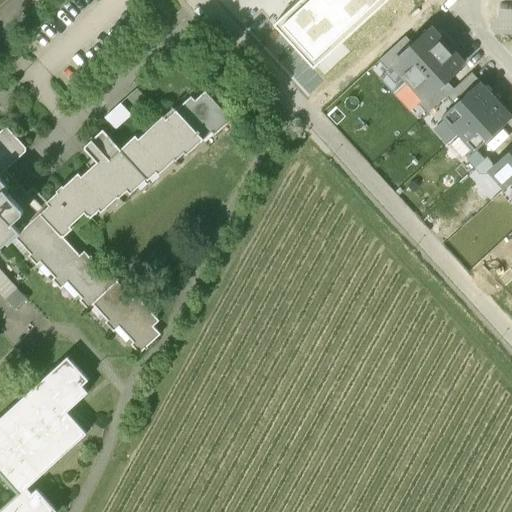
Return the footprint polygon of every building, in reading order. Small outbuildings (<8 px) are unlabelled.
[(313,67),(387,0),(300,0),(274,24),(313,67)] [(409,81),(448,46),(431,28),(392,64),(409,81)] [(425,99),(464,63),(448,46),(409,81),(425,99)] [(453,105),(480,81),(472,72),(446,97),(453,105)] [(458,133),(496,98),(480,81),(453,105),(442,116),(458,133)] [(0,247),(13,236),(38,263),(39,262),(62,287),(67,283),(90,307),(92,304),(116,328),(118,326),(142,350),(161,333),(153,325),(159,320),(137,295),(134,298),(110,273),(107,275),(84,250),(79,254),(62,236),(63,235),(61,233),(85,212),(88,216),(97,207),(101,211),(126,188),(130,193),(155,170),(158,174),(183,151),(186,154),(211,131),(214,135),(231,119),(205,91),(180,114),(176,109),(152,132),(149,129),(139,138),(136,134),(121,148),(103,129),(85,145),(85,148),(97,161),(82,175),(79,172),(48,201),(35,187),(32,187),(23,196),(2,173),(27,151),(27,147),(7,126),(0,131),(0,247)] [(511,116),(511,115),(496,98),(458,133),(474,151),(511,116)] [(120,126),(132,110),(120,101),(108,117),(120,126)] [(511,181),(511,149),(489,170),(506,188),(511,181)] [(68,356),(0,417),(0,511),(56,511),(59,510),(38,487),(33,491),(28,486),(87,432),(68,411),(89,391),(83,385),(89,379),(68,356)]
